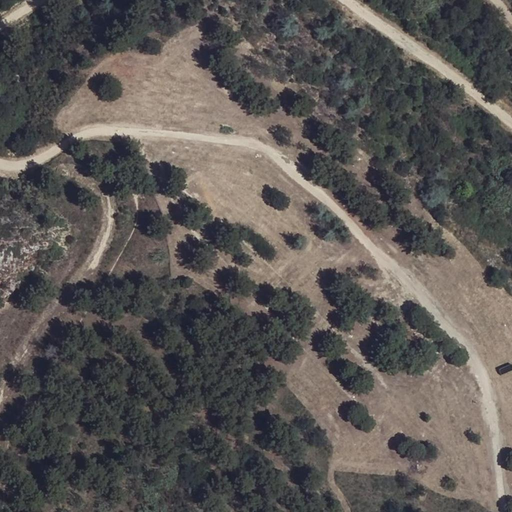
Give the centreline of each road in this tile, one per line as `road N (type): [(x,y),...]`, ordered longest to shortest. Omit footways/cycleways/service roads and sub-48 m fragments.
road 1 (track): [(508,511),(488,390),(475,360),(314,185),(273,154),(165,135),(83,132),(36,162),(0,166)]
road 2 (track): [(338,0),(511,123)]
